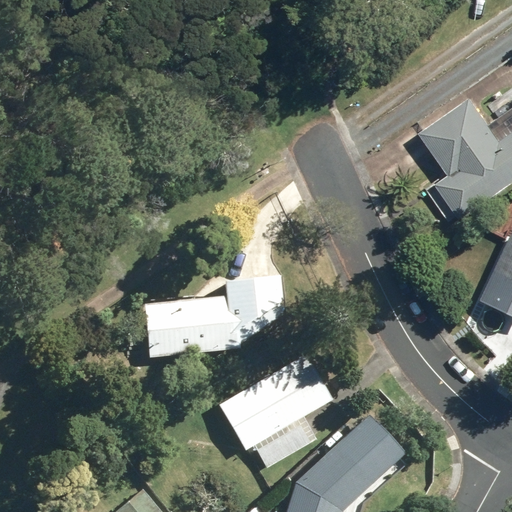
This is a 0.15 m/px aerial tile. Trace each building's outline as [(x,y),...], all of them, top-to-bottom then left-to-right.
[(433,191),(457,227),(511,189),(511,139),(498,150),(468,105),(418,140),(446,181),(433,191)] [(511,235),(488,284),(511,295),(511,235)] [(137,309),(140,364),(232,358),(231,336),(251,335),(248,292),(221,294),(221,304),(137,309)] [(248,452),(260,474),(311,445),(298,423),(325,408),(300,363),(212,412),(238,458),(248,452)] [(129,386),(133,393),(139,389),(135,381),(129,386)] [(334,449),(290,489),(282,511),(344,511),(370,488),(334,449)] [(117,511),(154,511),(138,494),(117,511)]
